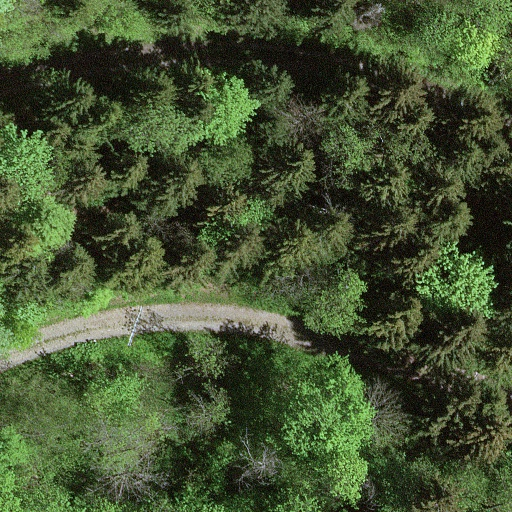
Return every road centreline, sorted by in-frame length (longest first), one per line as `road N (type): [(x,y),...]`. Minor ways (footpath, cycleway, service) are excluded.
road 1 (track): [(0,90),(128,64),(236,56),(374,69),(511,134)]
road 2 (track): [(511,401),(266,325),(136,324),(0,357)]
